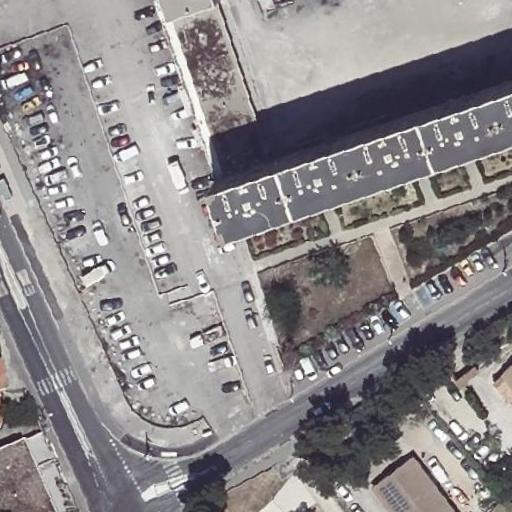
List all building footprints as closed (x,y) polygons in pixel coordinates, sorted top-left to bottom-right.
[(169,0),(158,0),(217,178),(227,175),(169,0)] [(169,0),(227,175),(272,160),(220,1),(222,0),(169,0)] [(276,0),(260,0),(265,13),(279,8),(276,0)] [(511,80),(272,160),(227,175),(217,178),(234,228),(511,135),(511,80)] [(216,288),(195,295),(200,312),(222,305),(216,288)] [(511,362),(491,382),(511,405),(511,362)] [(0,511),(68,511),(74,511),(40,434),(0,450),(0,511)] [(372,484),(391,510),(398,505),(403,511),(454,511),(413,455),(372,484)] [(511,511),(511,510),(498,493),(475,511),(511,511)]
